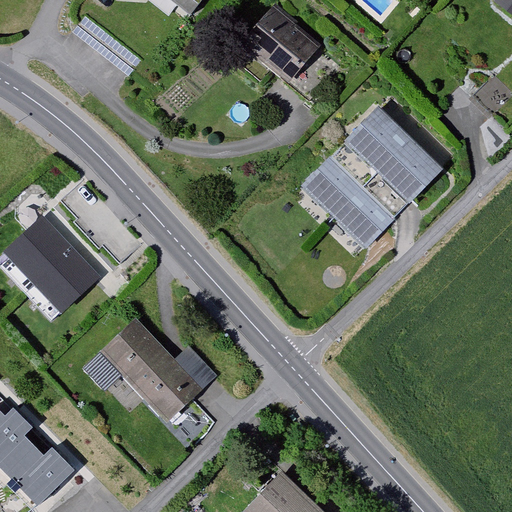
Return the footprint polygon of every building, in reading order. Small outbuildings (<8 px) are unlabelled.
[(170,0),(199,13),(205,0),(170,0)] [(317,49),(274,17),(248,51),(292,83),(317,49)] [(490,117),(505,98),(485,82),(470,101),(490,117)] [(386,108),(351,144),(414,207),(450,171),(386,108)] [(401,224),(334,158),(307,186),(374,252),(401,224)] [(84,197),(75,188),(57,207),(66,216),(84,197)] [(42,215),(2,251),(59,312),(98,276),(42,215)] [(147,244),(131,229),(108,254),(124,269),(147,244)] [(175,360),(138,322),(89,368),(109,389),(127,371),(173,418),(216,376),(188,347),(175,360)] [(0,413),(0,465),(34,500),(70,465),(49,444),(42,451),(21,430),(29,423),(11,404),(1,414),(0,413)] [(322,511),(282,473),(244,511),(322,511)]
